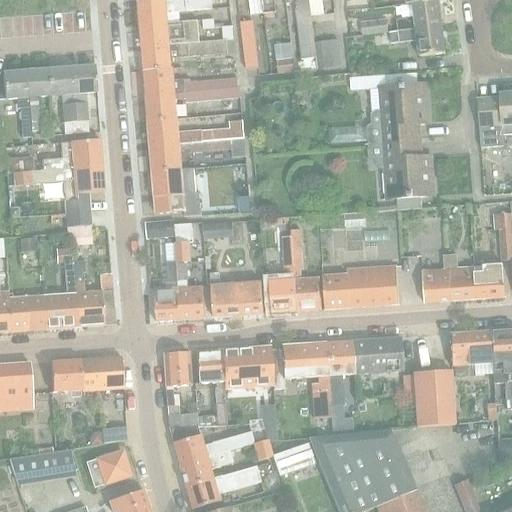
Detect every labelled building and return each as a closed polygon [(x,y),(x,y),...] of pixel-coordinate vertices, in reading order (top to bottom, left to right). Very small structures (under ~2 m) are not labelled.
[(140,28),(169,25),(168,15),(212,11),(211,0),(190,0),(188,0),(139,4),(140,28)] [(263,15),(261,0),(249,0),(252,17),(263,15)] [(261,0),(263,15),(277,14),(274,0),(261,0)] [(309,0),(296,0),(298,11),(297,11),(295,11),(301,61),(316,59),(315,46),(311,18),(309,0)] [(309,0),(311,18),(324,16),(321,0),(309,0)] [(438,1),(413,4),(415,20),(397,22),(398,33),(442,27),(438,1)] [(364,38),(388,35),(386,21),(362,24),(364,38)] [(169,25),(140,28),(142,49),(200,45),(198,23),(169,25)] [(246,72),(258,71),(253,23),(241,25),(246,72)] [(442,27),(398,33),(390,34),(392,46),(417,42),(419,58),(445,55),(442,27)] [(222,29),(223,43),(227,42),(233,42),(232,28),(222,29)] [(144,73),(172,71),(171,60),(228,56),(227,42),(223,43),(200,45),(142,49),(144,73)] [(325,70),(340,68),(337,43),(322,45),(325,70)] [(278,75),(294,73),(293,62),(276,63),(278,75)] [(71,70),(75,124),(87,124),(85,105),(84,106),(83,96),(96,95),(94,68),(71,70)] [(49,72),(51,98),(61,97),(64,136),(76,136),(75,124),(71,70),(49,72)] [(173,71),(172,71),(144,73),(146,98),(238,90),(238,81),(191,85),(191,82),(174,83),(173,71)] [(25,74),(30,125),(30,134),(43,133),(41,109),(37,109),(37,99),(51,98),(49,72),(25,74)] [(25,74),(2,76),(4,102),(15,101),(16,112),(19,112),(22,139),(31,139),(30,134),(30,125),(25,74)] [(371,125),(367,128),(368,146),(382,145),(418,142),(417,125),(427,125),(424,84),(417,85),(385,87),(385,92),(387,111),(376,112),(371,116),(371,125)] [(240,90),(238,90),(146,98),(148,123),(178,121),(176,101),(185,100),(186,104),(240,100),(240,90)] [(511,94),(500,96),(500,103),(478,105),(481,149),(504,147),(503,128),(511,126),(511,94)] [(151,148),(243,141),(242,124),(230,125),(230,132),(202,134),(202,135),(188,136),(189,140),(179,141),(178,121),(148,123),(151,148)] [(153,174),(182,172),(180,153),(190,152),(190,155),(233,152),(233,160),(245,159),(243,141),(151,148),(153,174)] [(5,161),(6,175),(6,176),(12,175),(102,168),(100,142),(71,144),(73,165),(62,166),(62,161),(43,162),(42,158),(5,161)] [(367,150),(367,153),(367,155),(368,158),(369,160),(370,162),(371,164),(373,166),(375,168),(377,169),(379,170),(381,171),(384,172),(391,171),(393,200),(432,197),(429,158),(419,159),(418,142),(382,145),(368,146),(368,147),(368,148),(368,149),(367,150)] [(12,175),(6,176),(7,188),(62,184),(63,202),(65,203),(88,201),(88,195),(104,194),(102,168),(12,175)] [(202,217),(200,195),(196,195),(194,171),(182,172),(153,174),(156,216),(184,214),(184,218),(202,217)] [(66,216),(89,214),(88,201),(65,203),(66,216)] [(90,227),(89,214),(66,216),(67,229),(90,227)] [(494,231),(499,231),(501,263),(511,262),(511,239),(510,215),(493,217),(494,231)] [(148,225),(149,241),(176,238),(175,227),(175,223),(148,225)] [(233,239),(232,224),(203,226),(203,240),(233,239)] [(191,226),(175,227),(176,238),(178,265),(181,321),(205,320),(203,289),(184,290),(184,283),(189,283),(188,265),(191,265),(190,245),(192,245),(191,226)] [(74,247),(91,245),(90,232),(73,234),(74,247)] [(296,313),(321,312),(319,281),(300,282),(300,271),(303,271),(300,232),(291,233),(291,239),(296,313)] [(269,284),(271,315),(296,313),(291,239),(282,240),(283,254),(284,272),(287,272),(288,283),(269,284)] [(475,301),(474,276),(473,270),(456,271),(455,257),(443,258),(444,271),(449,271),(451,303),(475,301)] [(74,264),(75,273),(79,330),(115,327),(112,280),(100,281),(101,294),(84,295),(82,275),(85,275),(84,263),(74,264)] [(178,265),(168,266),(170,285),(177,284),(178,291),(154,292),(156,323),(181,321),(178,265)] [(323,279),(325,311),(399,306),(396,268),(347,272),(348,277),(323,279)] [(484,275),(474,276),(475,301),(505,299),(502,268),(484,269),(484,275)] [(424,305),(451,303),(449,271),(444,271),(422,272),(424,305)] [(79,330),(75,273),(64,274),(66,299),(44,301),(47,332),(79,330)] [(262,285),(246,286),(246,276),(236,277),(237,287),(239,317),(263,316),(262,285)] [(211,288),(213,319),(239,317),(237,287),(211,288)] [(0,335),(11,335),(8,303),(8,296),(0,296),(0,335)] [(47,332),(44,301),(8,303),(11,335),(47,332)] [(511,409),(511,331),(490,333),(492,365),(493,386),(504,386),(506,410),(511,409)] [(492,365),(490,333),(449,336),(451,368),(454,367),(455,378),(473,377),(473,366),(492,365)] [(399,339),(326,344),(330,403),(343,402),(342,386),(338,386),(338,377),(401,372),(399,339)] [(318,377),(319,385),(311,386),(313,421),(330,420),(330,403),(326,344),(301,346),(298,346),(301,378),(318,377)] [(283,380),(301,378),(298,346),(280,347),(280,351),(271,351),(272,380),(273,388),(273,391),(284,390),(283,380)] [(270,348),(221,352),(224,391),(273,388),(272,380),(271,351),(270,348)] [(221,352),(195,353),(198,385),(216,384),(216,389),(215,389),(217,427),(226,427),(224,404),(224,391),(221,352)] [(162,356),(164,389),(166,408),(178,407),(177,396),(172,396),(171,387),(191,386),(188,354),(162,356)] [(121,359),(50,364),(52,395),(74,394),(123,391),(121,359)] [(29,364),(0,366),(0,399),(31,398),(29,364)] [(416,428),(454,426),(450,371),(412,374),(416,428)] [(197,414),(167,416),(168,429),(197,427),(198,427),(197,414)] [(178,466),(228,452),(252,444),(253,443),(250,431),(202,446),(199,435),(197,427),(168,429),(178,466)] [(103,445),(127,441),(126,428),(103,432),(103,445)] [(424,511),(390,431),(308,439),(338,511),(363,511),(375,507),(377,511),(424,511)] [(253,443),(252,444),(257,460),(272,456),(267,439),(254,443),(253,443)] [(280,475),(313,464),(307,445),(273,456),(280,475)] [(97,460),(85,464),(93,488),(105,485),(130,476),(122,451),(97,460)] [(17,487),(74,477),(70,452),(8,461),(17,487)] [(228,452),(178,466),(184,488),(185,488),(212,480),(210,469),(218,467),(232,463),(228,452)] [(185,488),(191,510),(219,502),(216,493),(224,491),(225,493),(260,482),(256,467),(212,480),(185,488)] [(465,511),(478,511),(465,480),(454,485),(465,511)] [(150,511),(143,490),(109,502),(112,511),(150,511)]
